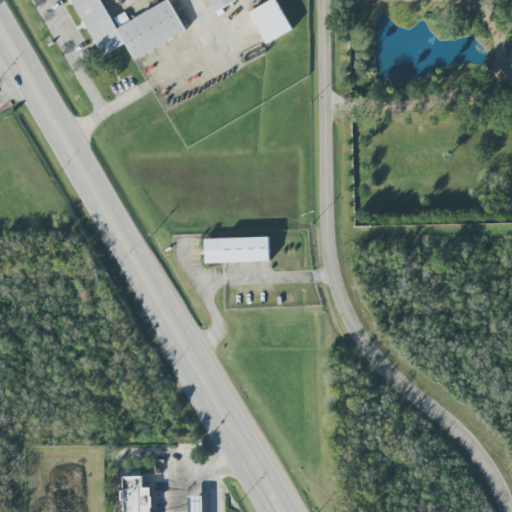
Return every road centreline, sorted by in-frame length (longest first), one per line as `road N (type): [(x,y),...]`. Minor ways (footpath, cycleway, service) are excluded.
road 1 (tertiary): [(511,510),(480,448),(372,358),(349,329),(330,262),(326,0)]
road 2 (primary): [(284,511),(0,12)]
road 3 (residential): [(465,0),(499,37),(497,67),(483,78),(437,91),(327,94)]
